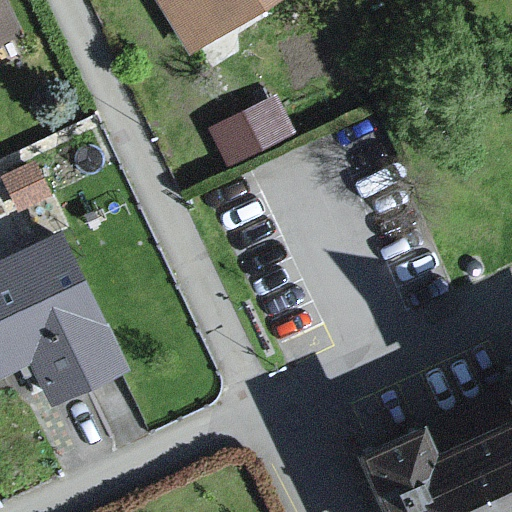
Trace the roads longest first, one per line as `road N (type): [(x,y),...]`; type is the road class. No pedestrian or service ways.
road 1 (residential): [(63,0),(257,412)]
road 2 (residential): [(283,401),(511,296)]
road 3 (residential): [(41,511),(257,412)]
road 4 (residential): [(342,511),(283,401)]
